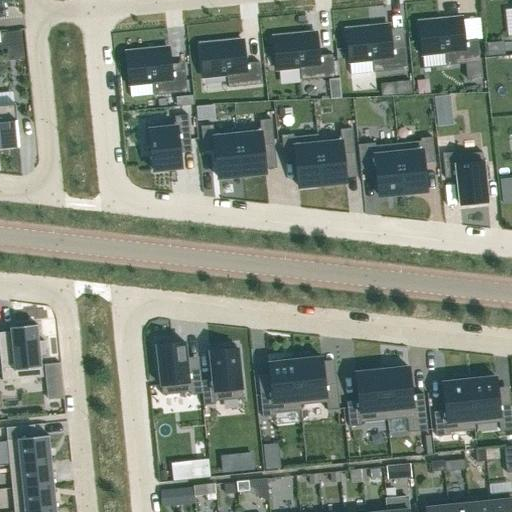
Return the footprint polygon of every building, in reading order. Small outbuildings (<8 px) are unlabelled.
[(461,18),(418,23),(422,55),(445,52),(446,65),(464,64),(480,62),(477,40),(463,41),(461,18)] [(388,26),(346,30),(349,62),(350,75),(373,73),(407,70),(405,47),(391,49),(388,26)] [(315,33),(273,38),(276,70),(299,67),(300,80),(334,77),(332,55),(318,56),(315,33)] [(242,41),(200,45),(203,77),(226,75),(227,88),(261,84),(259,62),(245,64),(242,41)] [(503,42),(487,44),(488,56),(504,54),(503,42)] [(168,49),(126,53),(129,85),(152,83),(153,96),(187,92),(184,70),(171,71),(168,49)] [(481,77),(480,62),(464,64),(466,79),(481,77)] [(379,84),(381,97),(392,96),(412,95),(411,81),(379,84)] [(193,105),(192,97),(176,98),(177,106),(193,105)] [(14,104),(0,105),(0,149),(19,147),(17,133),(14,104)] [(149,131),(145,132),(146,144),(150,144),(153,171),(181,168),(178,141),(190,140),(187,115),(174,117),(175,123),(148,126),(149,131)] [(260,128),(236,130),(241,175),(265,173),(262,145),(273,144),(271,119),(259,121),(260,128)] [(212,125),(200,127),(203,151),(214,150),(217,178),(241,175),(236,130),(213,133),(212,125)] [(317,135),(316,135),(322,185),(345,182),(342,155),(354,153),(352,128),(339,130),(340,137),(318,139),(317,135)] [(293,134),(281,136),(283,161),(295,159),(298,187),(322,185),(316,135),(293,137),(293,134)] [(420,141),(397,144),(402,194),(426,191),(423,164),(435,162),(432,138),(420,139),(420,141)] [(375,143),(357,145),(360,170),(376,168),(378,196),(402,194),(397,144),(375,146),(375,143)] [(455,152),(442,154),(444,179),(456,177),(459,205),(487,202),(485,180),(489,180),(487,167),(484,168),(482,153),(455,155),(455,152)] [(11,351),(0,352),(0,364),(2,382),(43,377),(40,355),(45,355),(44,341),(39,341),(37,325),(14,327),(9,327),(11,351)] [(158,345),(156,345),(161,395),(189,392),(189,395),(201,394),(202,394),(200,381),(199,369),(187,370),(184,342),(172,344),(172,340),(157,342),(158,345)] [(200,381),(202,394),(201,394),(203,406),(215,404),(215,401),(242,398),(237,348),(236,349),(235,345),(221,347),(221,350),(209,352),(212,380),(200,381)] [(306,356),(294,357),(299,405),(300,405),(326,403),(326,410),(339,409),(336,384),(324,385),(321,358),(307,359),(306,356)] [(271,391),(259,392),(262,417),(275,416),(275,413),(301,410),(300,405),(299,405),(294,357),(283,358),(283,362),(268,363),(271,391)] [(60,363),(45,365),(49,400),(63,398),(60,363)] [(393,365),(381,367),(387,420),(406,418),(408,432),(427,430),(423,394),(411,395),(408,367),(393,369),(393,365)] [(358,401),(346,402),(349,427),(361,426),(361,423),(387,420),(381,367),(370,368),(370,371),(355,373),(358,401)] [(480,375),(468,376),(473,425),(474,425),(499,422),(499,430),(511,428),(511,422),(510,404),(498,405),(495,377),(480,379),(480,375)] [(445,411),(433,412),(436,437),(449,435),(449,432),(475,430),(474,425),(473,425),(468,376),(456,377),(457,381),(442,383),(445,411)] [(31,425),(6,428),(7,440),(9,465),(51,460),(49,435),(32,437),(31,425)] [(511,446),(503,447),(506,473),(511,472),(511,446)] [(485,449),(475,450),(476,462),(486,461),(485,449)] [(253,470),(252,454),(242,455),(243,471),(253,470)] [(208,459),(196,460),(198,478),(210,477),(208,459)] [(464,469),(463,459),(451,460),(452,470),(464,469)] [(51,460),(9,465),(12,489),(54,484),(51,460)] [(278,460),(264,462),(265,470),(279,468),(278,460)] [(442,461),(430,462),(431,472),(444,471),(442,461)] [(386,468),(387,481),(397,480),(396,467),(386,468)] [(379,468),(369,469),(370,480),(380,479),(379,468)] [(350,484),(362,482),(360,469),(348,471),(350,484)] [(339,482),(338,472),(330,473),(330,482),(339,482)] [(318,484),(318,474),(309,475),(309,484),(318,484)] [(248,481),(236,482),(237,492),(249,491),(248,481)] [(54,484),(12,489),(13,511),(18,511),(56,508),(54,484)] [(214,484),(193,486),(194,497),(215,495),(214,484)] [(233,484),(223,485),(223,495),(234,494),(233,484)] [(193,486),(176,488),(178,507),(195,505),(194,497),(193,486)] [(511,511),(511,493),(488,495),(489,498),(490,497),(491,511),(511,511)] [(469,497),(446,499),(447,511),(469,511),(468,500),(469,500),(469,497)] [(469,500),(468,500),(469,511),(491,511),(490,497),(489,498),(469,500)] [(447,511),(446,499),(424,502),(425,511),(447,511)]
